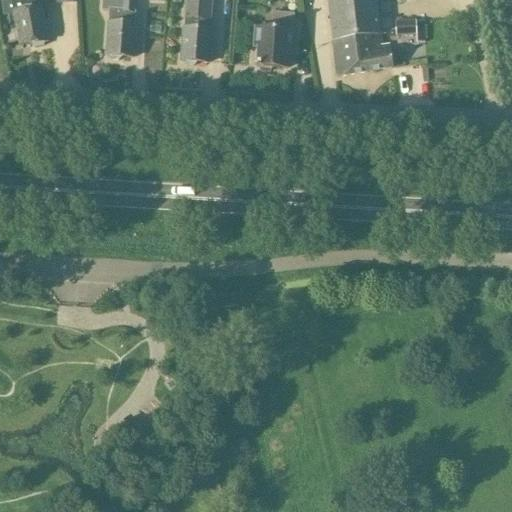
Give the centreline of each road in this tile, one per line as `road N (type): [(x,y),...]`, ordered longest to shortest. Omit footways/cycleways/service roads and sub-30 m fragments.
road 1 (unclassified): [(0,262),(198,271),(362,257),(511,264)]
road 2 (primary): [(511,220),(0,190)]
road 3 (tertiary): [(511,120),(0,90)]
